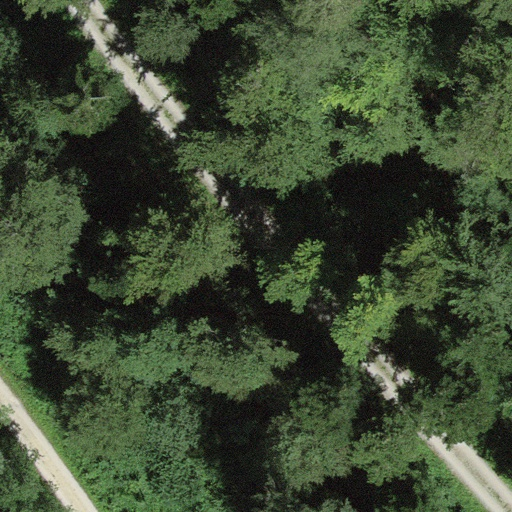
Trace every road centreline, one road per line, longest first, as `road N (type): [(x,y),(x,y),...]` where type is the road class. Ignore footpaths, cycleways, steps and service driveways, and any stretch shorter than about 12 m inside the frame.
road 1 (unclassified): [(76,0),(396,398),(504,511)]
road 2 (track): [(84,511),(0,395)]
